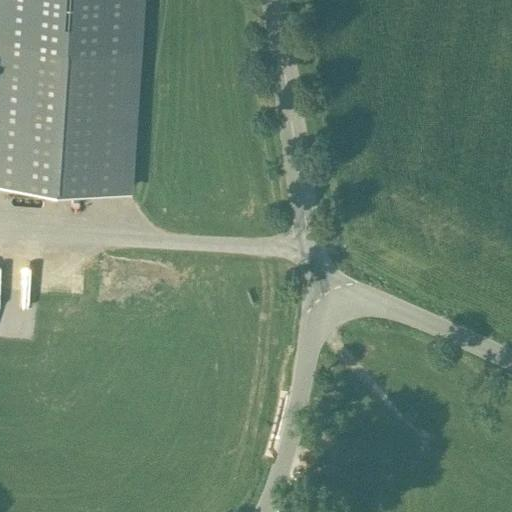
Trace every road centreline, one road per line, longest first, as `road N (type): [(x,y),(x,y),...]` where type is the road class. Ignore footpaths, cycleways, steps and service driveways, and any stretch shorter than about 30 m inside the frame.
road 1 (tertiary): [(274,0),(309,247),(335,302)]
road 2 (tertiary): [(335,302),(314,327),(283,484),(267,511)]
road 3 (tertiary): [(335,302),(384,303),(511,359)]
